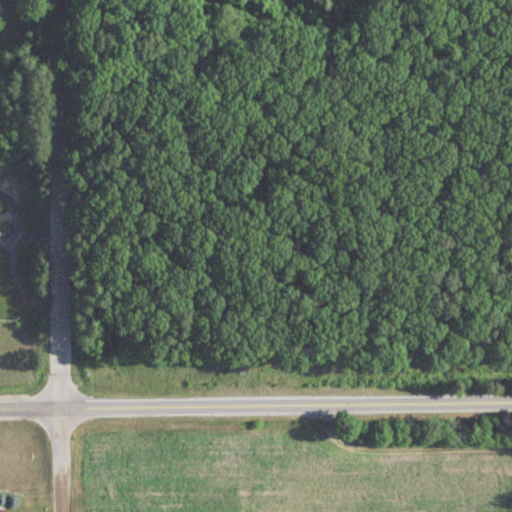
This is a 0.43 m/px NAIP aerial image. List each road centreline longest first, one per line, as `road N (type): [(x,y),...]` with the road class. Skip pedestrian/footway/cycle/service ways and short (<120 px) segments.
road 1 (residential): [(62,511),(55,0)]
road 2 (tertiary): [(0,401),(511,396)]
